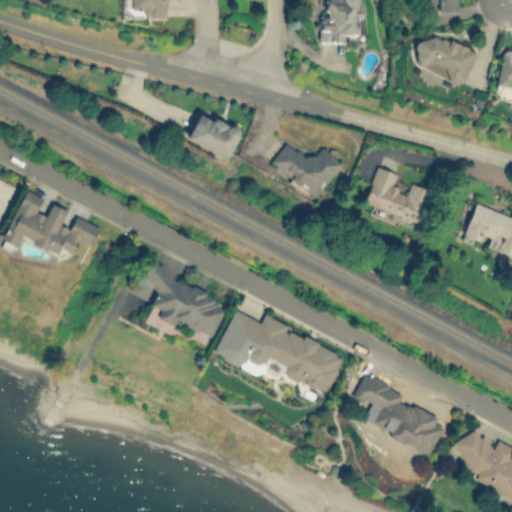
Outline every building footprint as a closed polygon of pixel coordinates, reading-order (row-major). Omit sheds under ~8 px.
[(163,16),(163,0),(124,0),(124,16),(163,16)] [(356,32),(357,0),(325,0),(325,16),(318,16),(317,41),(344,41),(344,32),(356,32)] [(435,10),(456,9),(455,0),(425,0),(426,1),(435,1),(435,10)] [(459,84),(473,53),(424,31),(410,62),(459,84)] [(495,83),(511,86),(511,91),(511,96),(511,52),(501,50),(495,83)] [(183,136),(223,158),(239,130),(198,108),(183,136)] [(341,162),(319,145),(309,158),(284,139),(267,162),(314,197),(341,162)] [(362,201),(418,221),(430,189),(409,181),(405,191),(390,185),(395,172),(375,165),(362,201)] [(19,237),(55,252),(58,246),(72,252),(77,239),(89,244),(97,225),(73,215),(68,227),(59,224),(65,208),(49,201),(44,213),(35,210),(41,195),(21,187),(0,238),(0,241),(14,247),(19,237)] [(511,215),(472,202),(462,233),(485,241),(483,245),(511,255),(511,215)] [(208,336),(174,318),(170,325),(155,317),(159,310),(148,304),(155,292),(143,278),(137,283),(128,272),(150,254),(170,277),(224,305),(208,336)] [(342,353),(261,315),(259,320),(231,308),(212,349),(259,371),(266,357),(284,365),(280,373),(323,394),(342,353)] [(350,396),(375,408),(368,421),(388,430),(386,435),(427,454),(443,420),(397,399),(401,391),(362,372),(350,396)] [(511,493),(509,492),(506,496),(469,477),(471,474),(450,442),(475,426),(490,448),(495,439),(511,448),(511,451),(509,458),(511,459),(511,493)]
